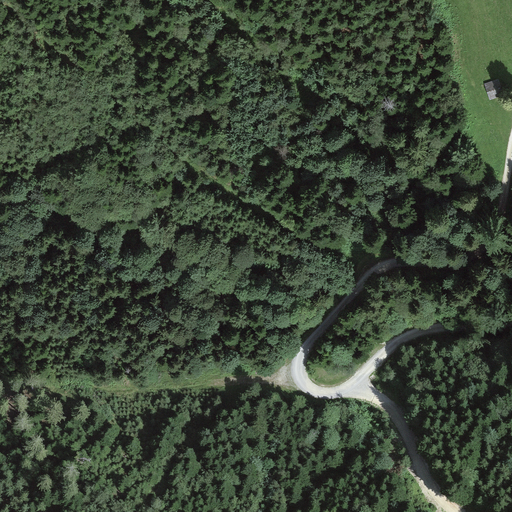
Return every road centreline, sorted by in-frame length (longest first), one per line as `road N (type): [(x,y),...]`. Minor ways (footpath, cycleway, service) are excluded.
road 1 (track): [(511,152),(495,229),(479,252),(376,269),(303,350),(299,369),(312,388),(336,392),(354,382)]
road 2 (track): [(354,382),(417,332),(511,325)]
road 3 (track): [(456,511),(431,486),(396,416),(354,382)]
